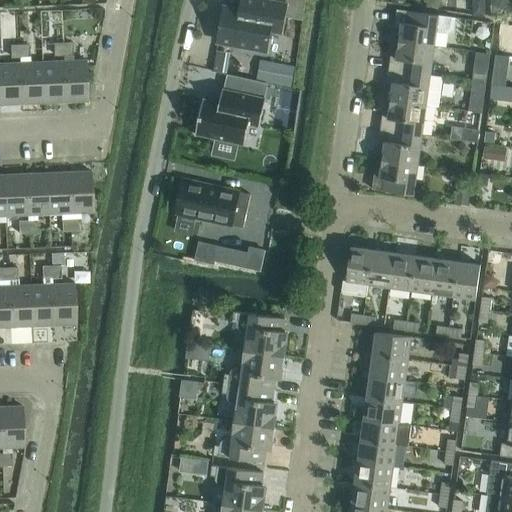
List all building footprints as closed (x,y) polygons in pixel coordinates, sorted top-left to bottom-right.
[(224,8),(218,41),(267,51),(271,30),(282,32),(284,17),(301,21),(303,0),(268,0),(268,2),(258,0),(242,0),(240,11),(224,8)] [(429,0),(427,5),(438,10),(442,0),(429,0)] [(475,0),(473,2),(474,15),(486,14),(485,0),(475,0)] [(511,4),(510,3),(501,11),(508,19),(511,14),(511,4)] [(402,25),(400,41),(435,46),(437,32),(449,33),(454,30),(455,18),(398,10),(396,24),(402,25)] [(391,58),(389,70),(431,76),(435,46),(400,41),(397,58),(391,58)] [(72,43),(63,44),(64,56),(71,56),(73,53),(72,43)] [(64,56),(63,44),(54,44),(55,54),(57,56),(64,56)] [(20,58),(20,45),(11,46),(11,56),(14,58),(20,58)] [(29,45),(20,45),(20,58),(27,57),(29,55),(29,45)] [(86,61),(64,62),(66,103),(88,102),(86,61)] [(261,61),(257,81),(291,88),(295,68),(261,61)] [(64,62),(42,63),(44,103),(66,103),(64,62)] [(42,63),(21,64),(22,104),(44,103),(42,63)] [(21,64),(0,64),(0,81),(1,105),(22,104),(21,64)] [(431,76),(389,70),(388,83),(394,84),(391,101),(427,106),(439,108),(443,78),(431,76)] [(494,71),(492,85),(507,87),(509,73),(494,71)] [(474,72),(473,82),(486,84),(488,74),(474,72)] [(203,100),(196,134),(245,144),(249,124),(260,126),(266,100),(269,84),(229,76),(225,92),(223,91),(220,104),(203,100)] [(492,85),(490,99),(506,101),(508,87),(507,87),(492,85)] [(471,100),(469,112),(482,114),(484,102),(471,100)] [(383,117),(381,130),(423,136),(427,106),(391,101),(389,118),(383,117)] [(464,128),(462,141),(478,143),(480,130),(464,128)] [(423,136),(381,130),(379,143),(385,143),(383,160),(419,165),(423,136)] [(486,132),(485,142),(495,143),(496,133),(486,132)] [(463,142),(457,148),(466,156),(471,150),(463,142)] [(485,146),(484,158),(494,159),(496,148),(485,146)] [(419,165),(383,160),(381,177),(375,176),(373,190),(414,196),(419,165)] [(92,172),(69,173),(71,214),(93,213),(92,172)] [(69,173),(48,174),(49,215),(71,214),(69,173)] [(48,174),(26,175),(28,216),(49,215),(48,174)] [(479,185),(479,186),(488,187),(490,175),(480,174),(479,185)] [(26,175),(4,176),(6,216),(28,216),(26,175)] [(244,228),(251,195),(184,180),(177,214),(244,228)] [(458,187),(456,205),(469,207),(472,189),(458,187)] [(72,220),(72,232),(81,232),(80,221),(78,219),(72,220)] [(63,232),(72,232),(72,220),(64,220),(62,222),(63,232)] [(28,234),(28,221),(21,222),(19,224),(20,234),(28,234)] [(35,221),(28,221),(28,234),(37,233),(37,223),(35,221)] [(219,247),(216,262),(245,269),(248,254),(219,247)] [(367,297),(369,286),(374,250),(365,249),(352,248),(347,281),(344,281),(342,293),(367,297)] [(374,250),(369,286),(390,289),(395,254),(382,252),(382,251),(374,250)] [(395,254),(390,289),(412,292),(417,256),(408,255),(395,254)] [(417,256),(412,292),(433,295),(438,260),(425,258),(417,256)] [(438,260),(433,295),(454,298),(459,262),(451,261),(438,260)] [(459,262),(454,298),(476,301),(481,266),(468,264),(459,262)] [(60,266),(51,267),(52,279),(59,279),(61,276),(60,266)] [(52,279),(51,267),(43,267),(43,277),(45,279),(52,279)] [(9,281),(8,268),(0,268),(0,279),(2,281),(9,281)] [(17,268),(8,268),(9,281),(16,280),(18,278),(17,268)] [(486,274),(484,287),(497,289),(498,281),(493,275),(486,274)] [(75,284),(52,285),(54,325),(77,325),(75,284)] [(52,285),(31,286),(32,326),(54,325),(52,285)] [(9,287),(0,286),(0,327),(11,327),(9,287)] [(31,286),(9,287),(11,327),(32,326),(31,286)] [(483,297),(481,310),(490,311),(492,298),(483,297)] [(490,311),(481,310),(479,322),(488,323),(490,311)] [(248,334),(246,351),(286,356),(288,338),(283,337),(286,319),(234,312),(233,322),(238,323),(237,327),(242,333),(248,334)] [(351,323),(364,325),(365,316),(352,314),(351,323)] [(365,316),(364,325),(376,326),(377,318),(365,316)] [(394,329),(406,331),(407,322),(395,320),(394,329)] [(407,322),(406,331),(419,332),(420,324),(407,322)] [(437,335),(449,337),(450,328),(438,326),(437,335)] [(450,328),(449,337),(461,338),(463,330),(450,328)] [(375,346),(374,355),(409,360),(412,338),(377,333),(375,346)] [(477,340),(475,352),(484,354),(486,341),(477,340)] [(226,374),(224,384),(275,391),(278,373),(283,374),(286,356),(246,351),(244,367),(237,366),(231,371),(230,375),(226,374)] [(484,354),(475,352),(473,365),(482,366),(484,354)] [(460,354),(458,367),(467,368),(469,355),(460,354)] [(373,363),(371,376),(406,381),(409,360),(374,355),(372,363),(373,363)] [(467,368),(458,367),(457,379),(465,380),(467,368)] [(369,389),(368,397),(403,402),(406,381),(371,376),(369,389)] [(471,383),(469,395),(478,396),(480,384),(471,383)] [(275,391),(224,384),(223,394),(228,395),(227,398),(232,404),(238,405),(236,422),(276,428),(278,410),(273,409),(275,391)] [(478,396),(469,395),(468,408),(476,409),(478,396)] [(367,406),(365,419),(400,424),(403,402),(368,397),(366,406),(367,406)] [(454,397),(453,409),(461,411),(463,398),(454,397)] [(23,407),(0,408),(2,448),(25,447),(23,407)] [(461,411),(453,409),(451,422),(459,423),(461,411)] [(412,425),(400,424),(365,419),(363,432),(362,440),(397,445),(409,447),(412,425)] [(276,428),(236,422),(234,439),(227,438),(221,442),(220,446),(216,445),(214,456),(265,463),(268,445),(273,445),(276,428)] [(511,423),(510,423),(507,444),(502,444),(500,456),(511,458),(511,423)] [(361,449),(359,462),(394,466),(397,445),(362,440),(360,449),(361,449)] [(448,440),(447,452),(455,453),(457,441),(448,440)] [(455,453),(447,452),(445,465),(454,466),(455,453)] [(9,454),(2,454),(3,467),(12,466),(11,456),(9,454)] [(196,459),(194,472),(207,474),(208,460),(196,459)] [(511,464),(492,461),(487,496),(499,497),(511,499),(511,464)] [(357,475),(356,483),(391,488),(394,466),(359,462),(357,475)] [(227,488),(224,504),(264,510),(267,492),(261,491),(264,473),(213,466),(211,476),(216,477),(216,481),(220,487),(227,488)] [(442,482),(441,495),(449,496),(451,484),(442,482)] [(355,491),(353,504),(388,509),(391,488),(356,483),(355,491)] [(449,496),(441,495),(439,507),(448,508),(449,496)] [(511,511),(511,499),(499,497),(497,511),(511,511)] [(455,500),(453,511),(461,511),(463,501),(455,500)]
